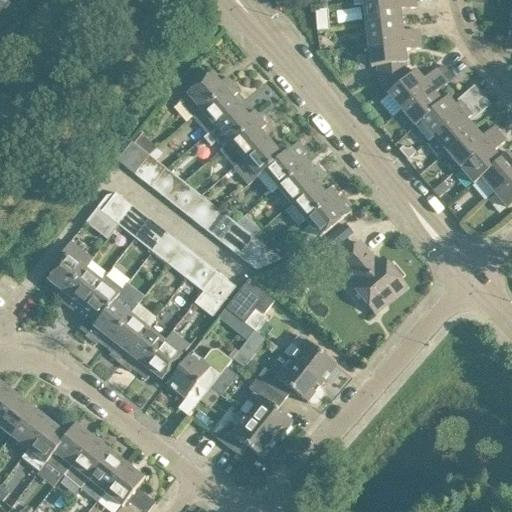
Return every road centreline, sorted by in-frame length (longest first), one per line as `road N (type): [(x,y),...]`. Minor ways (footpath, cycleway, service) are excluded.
road 1 (unclassified): [(479,270),(233,0)]
road 2 (unclassified): [(270,511),(479,270)]
road 3 (residential): [(190,478),(51,362),(21,353),(0,359)]
